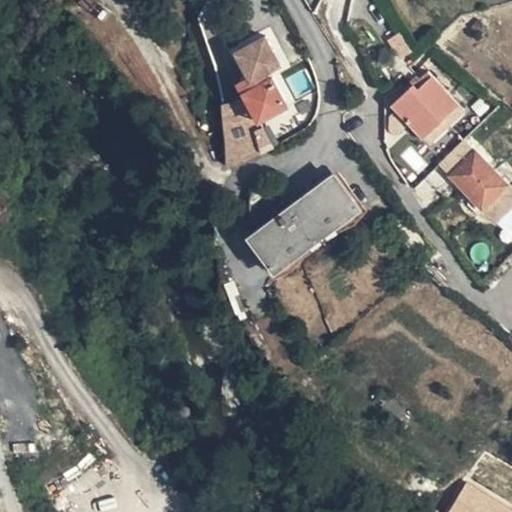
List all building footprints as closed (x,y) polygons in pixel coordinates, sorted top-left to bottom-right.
[(256,99),(229,113),(235,171),(270,159),(262,132),(270,128),(267,122),(264,115),(294,101),(283,79),(278,83),(274,74),(284,68),(278,54),(283,52),(276,37),(247,51),(264,87),(253,92),(256,99)] [(290,66),(283,52),(278,54),(284,68),(290,66)] [(431,74),(414,90),(445,121),(460,108),(431,74)] [(414,90),(397,104),(400,108),(426,138),(445,121),(414,90)] [(264,115),(267,122),(297,107),(294,101),(264,115)] [(445,121),(451,127),(465,114),(460,108),(445,121)] [(432,145),(451,127),(445,121),(426,138),(432,145)] [(472,209),(478,216),(484,210),(509,187),(510,186),(475,151),(471,155),(467,152),(459,159),(463,164),(451,177),(477,204),(472,209)] [(288,272),(319,251),(318,249),(335,235),(338,237),(371,214),(346,181),(321,198),(317,192),(290,210),(294,217),(264,239),(288,272)] [(511,190),(509,187),(484,210),(498,224),(511,210),(511,190)] [(318,249),(319,251),(334,267),(344,259),(334,247),(341,241),(338,237),(335,235),(318,249)] [(511,511),(511,506),(477,479),(468,493),(493,511),(511,511)] [(492,511),(493,511),(468,493),(461,503),(472,511),(492,511)]
